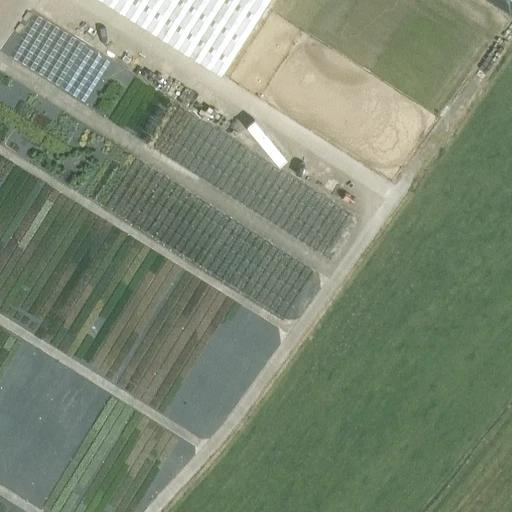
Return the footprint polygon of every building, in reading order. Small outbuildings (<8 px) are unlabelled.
[(103,0),(222,76),(270,0),(103,0)] [(511,0),(453,0),(500,26),(511,4),(511,0)] [(26,11),(4,54),(38,71),(45,58),(49,60),(56,48),(65,52),(73,35),(26,11)] [(170,104),(77,41),(68,56),(96,75),(80,97),(146,142),(158,125),(156,124),(170,104)] [(289,143),(282,162),(302,170),(310,152),(289,143)]
